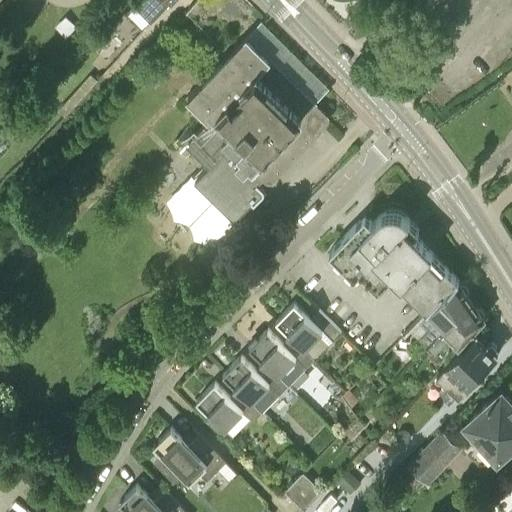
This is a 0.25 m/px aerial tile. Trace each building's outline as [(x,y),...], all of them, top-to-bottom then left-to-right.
[(136,0),(135,2),(152,19),(170,0),(136,0)] [(210,163),(195,178),(235,218),(253,199),(254,200),(264,191),(264,190),(264,189),(265,188),(265,187),(264,186),(264,185),(256,178),(263,171),(267,175),(268,176),(269,176),(271,176),(272,176),(273,175),(280,168),(320,128),(320,127),(327,120),(328,119),(328,117),(328,116),(327,115),(315,102),(316,101),(315,100),(315,101),(248,35),(249,34),(248,33),(189,95),(211,117),(187,141),(210,163)] [(361,271),(379,289),(381,291),(396,276),(427,309),(428,310),(457,282),(460,279),(459,279),(414,234),(419,229),(405,214),(402,212),(399,211),(396,210),(393,210),(389,210),(386,211),(383,212),(382,213),(373,222),(370,219),(367,222),(362,222),(360,220),(330,250),(357,276),(361,271)] [(234,247),(226,255),(234,262),(241,255),(234,247)] [(435,353),(450,338),(456,343),(485,316),(484,314),(485,310),(481,305),(477,304),(468,291),(469,287),(465,282),(461,281),(460,279),(457,282),(428,310),(427,309),(409,327),(435,353)] [(342,331),(321,311),(313,319),(295,300),(276,319),(295,338),(305,348),(306,348),(316,358),(333,340),(342,331)] [(277,376),(279,374),(289,384),(307,366),(316,358),(306,348),(305,348),(295,338),(287,346),(268,327),(250,345),(269,364),(267,366),(277,376)] [(478,334),(439,374),(447,382),(439,389),(451,400),(466,384),(497,352),(495,350),(497,345),(493,340),(487,343),(478,334)] [(251,403),(253,401),(262,411),(280,393),(289,384),(279,374),(277,376),(267,366),(261,372),(242,353),(223,372),(242,391),(241,393),(251,403)] [(197,399),(226,428),(244,410),(254,419),(262,411),(253,401),(251,403),(241,393),(234,399),(215,380),(197,399)] [(511,444),(511,399),(502,389),(466,420),(499,455),(511,444)] [(183,474),(190,480),(200,471),(207,479),(227,460),(208,440),(201,432),(188,443),(172,426),(154,443),(166,456),(162,460),(179,478),(183,474)] [(428,483),(463,447),(442,427),(386,487),(404,503),(426,481),(428,483)] [(362,482),(347,468),(333,482),(336,486),(339,482),(351,494),(362,482)] [(303,471),(285,490),(305,510),(323,491),(303,471)] [(187,511),(173,497),(165,489),(154,500),(137,483),(120,500),(131,511),(187,511)]
